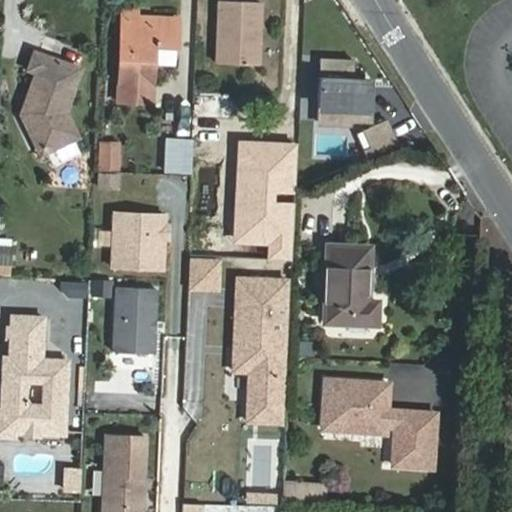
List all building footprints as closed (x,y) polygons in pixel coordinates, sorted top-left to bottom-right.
[(221,1),(219,63),(259,64),(261,2),(221,1)] [(120,84),(155,85),(157,46),(179,47),(180,18),(137,17),(138,9),(123,9),(120,84)] [(29,111),(23,114),(41,154),(78,136),(66,112),(81,69),(35,54),(30,70),(37,73),(28,100),(32,101),(29,111)] [(154,160),(152,138),(137,138),(138,160),(154,160)] [(168,140),(167,172),(192,173),(193,141),(168,140)] [(120,172),(120,141),(98,141),(98,172),(120,172)] [(102,191),(120,192),(121,179),(103,178),(102,191)] [(168,219),(117,217),(114,271),(165,274),(168,219)] [(12,245),(0,244),(0,262),(11,263),(12,245)] [(371,246),(328,244),(324,322),(377,324),(378,301),(368,300),(371,246)] [(93,298),(110,299),(111,282),(94,281),(93,298)] [(158,293),(118,292),(116,356),(156,357),(158,293)] [(269,311),(211,307),(206,411),(232,412),(265,415),(269,311)] [(46,323),(13,321),(11,363),(6,363),(3,420),(12,429),(30,430),(31,426),(36,426),(48,436),(68,437),(71,365),(45,364),(39,364),(39,352),(45,347),(46,323)] [(389,383),(326,380),(325,403),(340,403),(338,430),(386,433),(387,426),(396,426),(396,433),(394,465),(433,467),(436,413),(396,410),(395,415),(387,414),(388,410),(389,383)] [(325,403),(323,429),(338,430),(340,403),(325,403)] [(1,420),(0,438),(48,440),(48,436),(36,426),(31,426),(30,430),(12,429),(3,420),(1,420)] [(274,437),(249,435),(246,470),(271,472),(274,437)] [(145,511),(149,440),(109,439),(105,511),(145,511)] [(327,486),(284,484),(283,499),(325,502),(327,486)]
